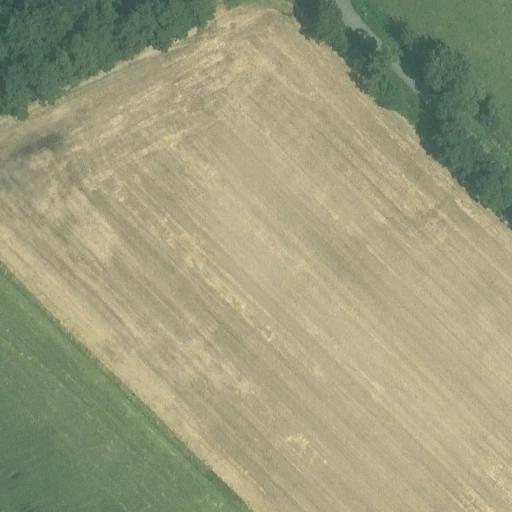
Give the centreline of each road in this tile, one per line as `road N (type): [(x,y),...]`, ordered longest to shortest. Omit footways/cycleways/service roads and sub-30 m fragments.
road 1 (unclassified): [(511,176),(335,0)]
road 2 (unclassified): [(193,0),(0,86)]
